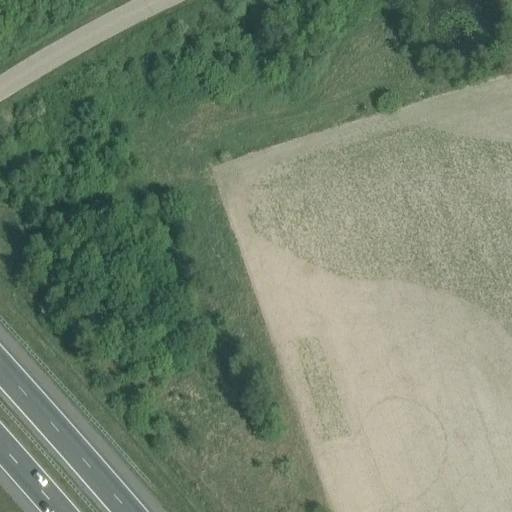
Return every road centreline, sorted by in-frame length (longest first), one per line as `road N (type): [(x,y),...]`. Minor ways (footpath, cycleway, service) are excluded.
road 1 (motorway): [(130,511),(0,365)]
road 2 (unclassified): [(0,89),(157,0)]
